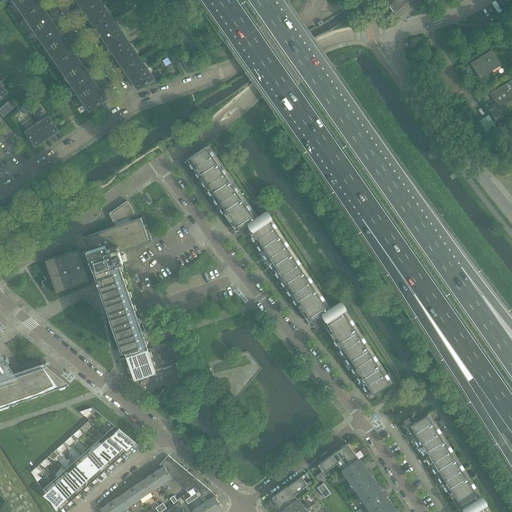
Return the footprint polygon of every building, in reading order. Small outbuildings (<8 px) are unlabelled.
[(13,0),(24,16),(40,4),(37,0),(13,0)] [(76,0),(80,5),(84,11),(100,0),(99,0),(76,0)] [(113,20),(100,0),(84,11),(89,18),(95,27),(98,31),(113,20)] [(384,0),(394,14),(414,0),(384,0)] [(24,16),(40,39),(57,28),(40,4),(24,16)] [(127,40),(113,20),(98,31),(100,35),(106,43),(111,50),(127,40)] [(40,39),(57,63),(73,52),(57,28),(40,39)] [(140,59),(127,40),(111,50),(116,57),(121,65),(122,66),(124,70),(140,59)] [(57,63),(73,87),(89,75),(73,52),(57,63)] [(476,61),(480,67),(476,69),(481,77),(500,65),(491,52),(479,60),(479,59),(476,61)] [(140,59),(124,70),(127,74),(133,82),(138,90),(145,85),(154,79),(151,74),(140,59)] [(89,75),(73,87),(89,111),(106,99),(89,75)] [(511,99),(511,84),(511,82),(499,90),(496,92),(499,97),(496,99),(495,100),(500,107),(511,99)] [(8,102),(0,109),(0,112),(4,117),(14,108),(8,102)] [(27,103),(20,107),(25,115),(32,110),(27,103)] [(494,104),(486,109),(494,123),(503,118),(494,104)] [(48,117),(37,125),(47,139),(58,131),(48,117)] [(37,125),(26,132),(35,146),(47,139),(37,125)] [(255,218),(258,217),(209,145),(207,147),(207,146),(187,160),(236,232),(245,226),(256,219),(255,218)] [(147,349),(148,349),(147,347),(145,343),(118,264),(122,263),(123,263),(123,262),(126,261),(126,262),(127,262),(124,255),(123,255),(124,255),(121,257),(119,253),(123,251),(123,252),(123,251),(152,241),(146,225),(143,226),(141,218),(132,221),(130,217),(135,216),(132,207),(127,201),(112,212),(109,214),(114,223),(117,222),(118,226),(84,237),(84,238),(89,251),(91,255),(90,255),(88,256),(86,257),(82,258),(79,249),(78,250),(79,251),(46,262),(45,261),(46,261),(45,261),(47,269),(56,294),(90,282),(88,277),(89,277),(92,276),(95,275),(100,289),(121,351),(122,351),(122,352),(123,355),(125,354),(126,358),(119,361),(126,382),(133,379),(134,381),(155,374),(155,372),(179,363),(173,347),(171,341),(156,346),(155,345),(152,346),(150,347),(150,350),(148,351),(147,349)] [(258,217),(255,218),(256,219),(245,226),(249,232),(268,219),(269,220),(271,218),(272,218),(267,211),(258,217)] [(328,310),(331,308),(271,218),(269,220),(268,219),(249,232),(309,323),(319,317),(329,310),(328,310)] [(328,310),(329,310),(319,317),(323,323),(343,310),(343,311),(346,309),(341,302),(331,308),(328,310)] [(390,384),(392,382),(346,309),(343,311),(343,310),(323,323),(370,397),(390,384)] [(11,376),(5,367),(10,361),(6,358),(3,362),(0,357),(0,330),(6,326),(6,327),(6,326),(0,321),(0,408),(67,386),(69,385),(43,364),(44,364),(11,376)] [(92,408),(80,412),(86,418),(95,410),(92,408)] [(488,511),(484,505),(486,503),(482,496),(479,497),(427,415),(407,427),(460,511),(488,511)] [(87,422),(81,427),(86,431),(91,427),(87,422)] [(115,426),(106,434),(125,449),(125,448),(128,450),(133,446),(136,448),(138,446),(138,445),(136,443),(119,429),(115,426)] [(79,429),(73,435),(78,439),(78,438),(83,434),(79,429)] [(130,452),(128,450),(125,448),(125,449),(106,434),(98,441),(116,456),(117,455),(120,458),(125,454),(127,455),(129,453),(130,453),(130,452)] [(71,437),(65,442),(70,446),(75,441),(71,437)] [(98,441),(90,448),(108,463),(109,463),(112,465),(116,461),(119,463),(121,460),(122,459),(120,458),(117,455),(116,456),(98,441)] [(63,444),(57,449),(61,453),(67,448),(63,444)] [(348,444),(340,449),(351,465),(354,463),(356,461),(357,461),(359,460),(348,444)] [(90,448),(82,456),(100,471),(101,470),(104,472),(108,468),(111,470),(113,467),(114,467),(112,465),(109,463),(108,463),(90,448)] [(338,463),(343,471),(351,465),(340,449),(332,454),(338,463)] [(55,451),(49,457),(53,460),(59,456),(55,451)] [(332,454),(318,465),(323,471),(324,473),(338,463),(332,454)] [(106,474),(104,472),(101,470),(100,471),(82,456),(73,463),(92,478),(92,477),(95,480),(100,475),(103,477),(105,475),(106,474)] [(171,478),(188,492),(187,492),(187,493),(194,488),(209,500),(214,496),(216,499),(217,497),(218,497),(212,493),(168,456),(160,466),(161,468),(163,467),(171,478)] [(46,458),(40,464),(45,468),(50,463),(46,458)] [(343,471),(360,495),(376,484),(369,474),(371,473),(367,468),(366,470),(359,460),(357,461),(356,461),(354,463),(351,465),(343,471)] [(73,463),(65,470),(84,485),(84,484),(87,487),(92,483),(95,484),(97,482),(97,481),(95,480),(92,477),(92,478),(73,463)] [(38,466),(33,471),(37,475),(42,470),(38,466)] [(161,468),(153,474),(161,485),(171,478),(163,467),(161,468)] [(65,470),(57,477),(76,492),(79,494),(84,490),(87,492),(89,489),(87,487),(84,484),(84,485),(65,470)] [(33,471),(31,472),(37,482),(42,478),(37,475),(33,471)] [(323,471),(316,477),(319,481),(326,476),(324,473),(323,471)] [(153,474),(142,481),(150,492),(161,485),(153,474)] [(301,476),(288,487),(294,495),(307,484),(301,476)] [(81,496),(79,494),(76,492),(57,477),(49,485),(67,500),(68,499),(71,501),(75,497),(78,499),(80,496),(81,497),(81,496)] [(142,481),(132,488),(140,500),(150,492),(142,481)] [(323,483),(317,488),(325,498),(331,494),(323,483)] [(360,495),(372,511),(385,511),(392,507),(386,497),(387,497),(384,492),(383,493),(376,484),(360,495)] [(43,490),(45,494),(44,496),(48,499),(56,511),(57,511),(59,508),(61,510),(67,505),(70,506),(72,504),(73,503),(71,501),(68,499),(67,500),(49,485),(43,490)] [(297,500),(298,500),(294,495),(288,487),(287,486),(280,492),(290,506),(297,500)] [(132,488),(121,495),(129,507),(140,500),(132,488)] [(319,500),(313,490),(309,493),(315,503),(319,500)] [(280,492),(272,497),(282,511),(284,510),(286,508),(287,508),(290,506),(280,492)] [(121,495),(111,502),(117,511),(121,511),(129,507),(121,495)] [(209,500),(203,504),(209,511),(215,511),(222,508),(220,505),(219,503),(216,499),(214,496),(209,500)] [(306,511),(298,500),(290,506),(287,508),(286,508),(284,510),(282,511),(306,511)] [(100,509),(101,511),(117,511),(111,502),(100,509)]
